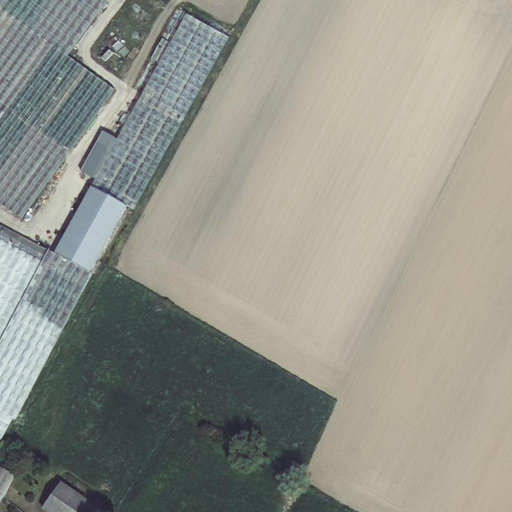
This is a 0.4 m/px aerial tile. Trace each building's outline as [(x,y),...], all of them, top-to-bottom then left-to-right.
[(0,0),(0,198),(24,216),(117,87),(70,53),(107,0),(0,0)] [(187,13),(56,251),(92,270),(129,202),(136,206),(230,36),(187,13)] [(34,374),(40,377),(95,272),(92,270),(56,251),(0,222),(0,436),(1,437),(34,374)] [(0,505),(17,476),(0,466),(0,505)] [(47,505),(47,506),(55,511),(86,511),(94,501),(65,480),(47,505)] [(104,511),(106,509),(94,501),(86,511),(104,511)]
